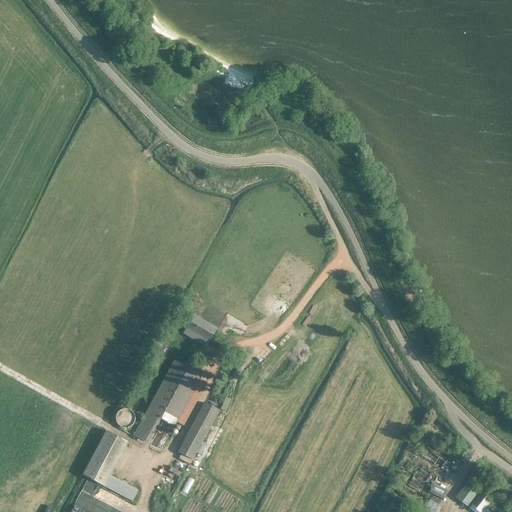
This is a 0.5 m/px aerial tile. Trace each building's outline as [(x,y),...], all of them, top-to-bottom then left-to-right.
[(208,342),(216,329),(194,317),(184,334),(190,337),(195,340),(197,336),(208,342)] [(212,352),(219,340),(214,337),(207,349),(212,352)] [(157,353),(162,356),(168,344),(163,341),(157,353)] [(201,376),(195,373),(175,362),(134,437),(160,451),(201,376)] [(283,377),(278,389),(284,391),(289,379),(283,377)] [(137,413),(141,412),(143,408),(144,404),(143,400),(140,397),(136,396),(133,397),(130,398),(127,401),(127,405),(127,408),(130,412),(133,413),(137,413)] [(218,411),(204,403),(178,453),(192,461),(218,411)] [(132,420),(132,417),(131,415),(130,413),(127,411),(125,410),(123,410),(120,410),(118,411),(116,412),(115,414),(113,415),(113,418),(112,419),(113,423),(114,425),(115,427),(119,429),(122,430),(123,430),(126,429),(129,427),(130,426),(131,424),(132,420)] [(125,442),(106,431),(82,476),(101,486),(125,442)] [(450,482),(458,488),(471,470),(463,465),(450,482)] [(172,473),(169,478),(178,483),(181,478),(172,473)] [(481,484),(471,477),(455,499),(465,506),(481,484)] [(108,491),(126,503),(132,494),(114,482),(108,491)] [(482,511),(490,501),(482,495),(473,508),(478,511),(482,511)] [(447,511),(451,507),(436,497),(425,511),(447,511)]
